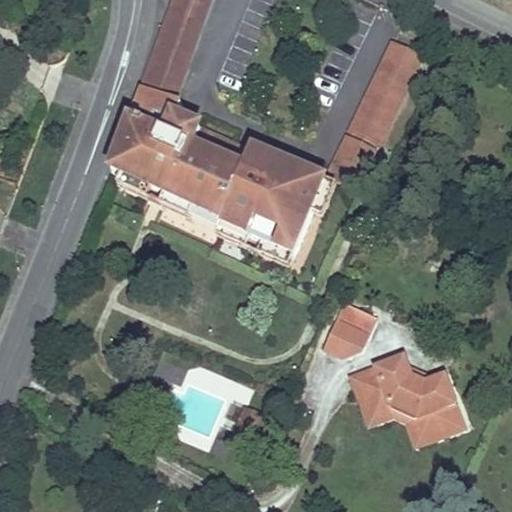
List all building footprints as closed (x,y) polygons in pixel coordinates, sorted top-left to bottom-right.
[(175,0),(112,175),(224,227),(222,230),(248,242),(267,250),(294,262),(314,216),(326,186),(300,174),(281,166),(252,154),(247,166),(234,161),(239,148),(177,122),(182,106),(175,104),(211,0),(175,0)] [(379,147),(421,60),(393,46),(351,134),(379,147)] [(347,140),(328,179),(357,193),(376,154),(347,140)] [(252,154),(239,148),(234,161),(247,166),(252,154)] [(281,166),(300,174),(303,167),(284,159),(281,166)] [(326,186),(314,216),(323,220),(336,190),(326,186)] [(248,242),(222,230),(218,239),(290,271),(294,262),(267,250),(248,242)] [(338,322),(371,337),(377,323),(344,308),(338,322)] [(364,352),(371,337),(338,322),(324,351),(344,360),(364,352)] [(426,384),(413,378),(406,359),(377,369),(379,375),(359,383),(369,411),(389,404),(392,411),(414,421),(421,418),(429,438),(457,428),(450,408),(456,406),(446,377),(426,384)] [(359,383),(379,375),(377,369),(352,378),(371,430),(394,422),(405,426),(413,449),(465,431),(456,406),(450,408),(457,428),(429,438),(421,418),(414,421),(392,411),(389,404),(369,411),(359,383)] [(163,438),(213,451),(228,397),(178,384),(163,438)] [(263,417),(246,411),(230,448),(246,455),(263,417)]
